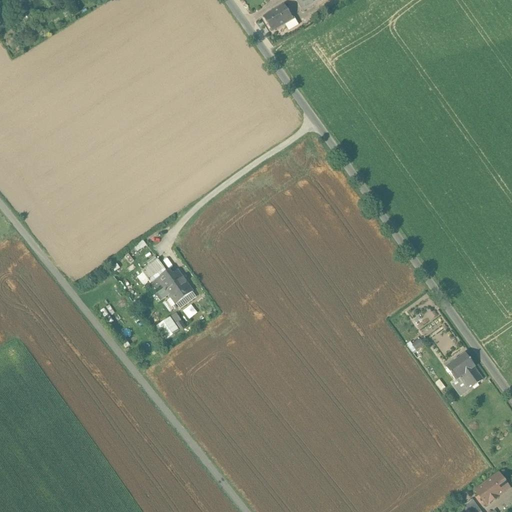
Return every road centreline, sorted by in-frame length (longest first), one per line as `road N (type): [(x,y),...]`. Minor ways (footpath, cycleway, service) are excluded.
road 1 (unclassified): [(233,0),(511,395)]
road 2 (unclassified): [(245,511),(0,204)]
